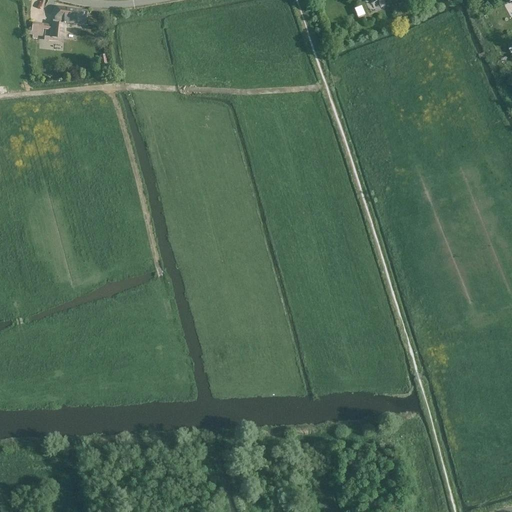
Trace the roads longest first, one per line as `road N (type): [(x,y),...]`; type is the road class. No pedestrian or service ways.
road 1 (track): [(343,76),(318,88),(275,91),(109,87),(0,97)]
road 2 (track): [(109,87),(162,290)]
